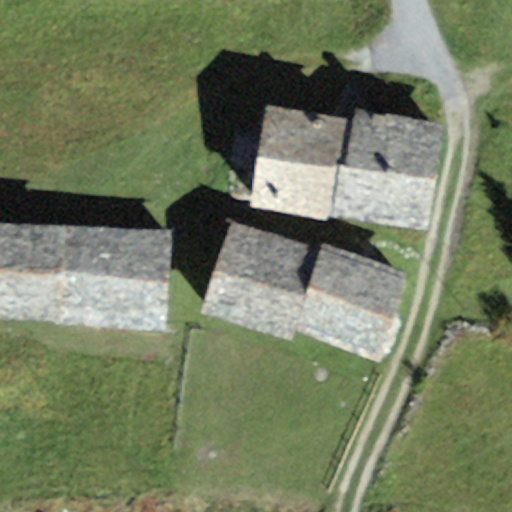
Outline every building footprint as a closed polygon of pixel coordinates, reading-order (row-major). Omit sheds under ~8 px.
[(348,122),(268,107),(249,206),(329,221),(331,213),(348,122)] [(351,108),(348,122),(331,213),(427,231),(447,126),(351,108)] [(56,234),(0,231),(0,325),(51,328),(56,234)] [(317,256),(234,232),(210,314),(293,338),(294,335),(317,256)] [(56,234),(51,328),(167,334),(172,240),(56,234)] [(381,361),(408,272),(320,246),(317,256),(294,335),(381,361)]
